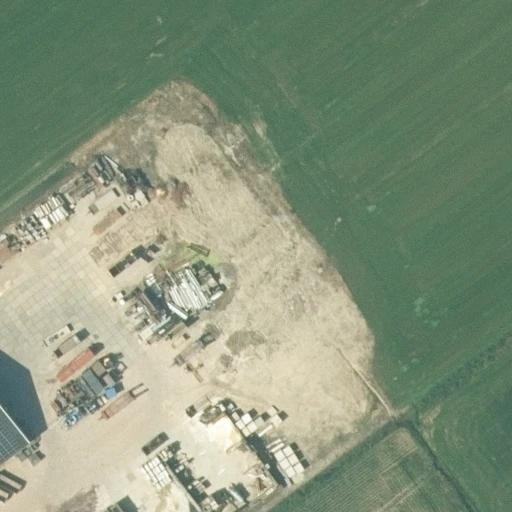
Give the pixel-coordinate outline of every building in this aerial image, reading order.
[(69,227),(81,233),(87,221),(75,214),(69,227)] [(45,265),(65,247),(58,240),(38,257),(45,265)] [(209,273),(200,282),(190,273),(169,294),(188,312),(218,282),(209,273)] [(169,314),(140,288),(129,300),(165,333),(170,327),(163,321),(169,314)] [(0,459),(27,440),(0,404),(0,459)]
